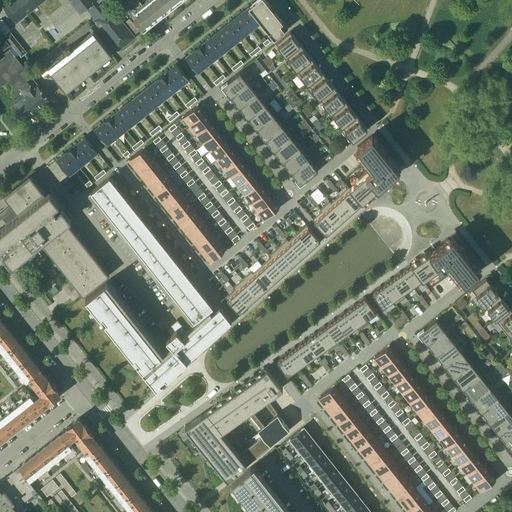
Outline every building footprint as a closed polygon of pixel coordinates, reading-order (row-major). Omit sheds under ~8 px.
[(123,22),(105,0),(2,0),(1,1),(16,20),(40,0),(72,0),(81,10),(85,6),(118,48),(134,36),(133,34),(139,30),(129,18),(123,22)] [(148,0),(142,5),(138,0),(118,0),(141,28),(141,27),(143,29),(143,30),(180,0),(148,0)] [(265,0),(256,0),(249,6),(261,21),(260,22),(274,38),(288,27),(265,0)] [(248,7),(240,13),(252,28),(260,22),(261,21),(249,6),(248,7)] [(240,13),(231,20),(243,36),(252,28),(240,13)] [(11,30),(2,19),(0,19),(0,29),(5,35),(11,30)] [(231,20),(222,27),(234,43),(243,36),(231,20)] [(92,28),(88,22),(67,39),(71,44),(92,28)] [(222,27),(213,35),(225,50),(234,43),(222,27)] [(290,31),(276,42),(285,53),(293,47),(299,42),(292,34),(290,31)] [(5,37),(6,37),(21,56),(26,52),(11,32),(5,37)] [(0,51),(9,44),(0,33),(0,51)] [(112,53),(97,34),(51,71),(66,90),(83,77),(112,53)] [(213,35),(204,42),(216,57),(225,50),(213,35)] [(204,42),(195,49),(207,64),(216,57),(204,42)] [(293,47),(285,53),(296,67),(304,61),(310,56),(304,48),(299,42),(293,47)] [(63,51),(59,46),(42,59),(46,64),(63,51)] [(48,98),(10,49),(5,53),(8,57),(0,63),(0,85),(11,77),(11,78),(11,82),(12,83),(11,84),(13,87),(14,86),(15,87),(18,87),(15,90),(19,96),(11,102),(24,117),(48,98)] [(195,49),(186,56),(198,71),(207,64),(195,49)] [(270,56),(262,59),(268,67),(273,63),(270,56)] [(296,67),(293,70),(304,84),(315,75),(321,70),(315,62),(310,56),(304,61),(296,67)] [(263,71),(265,69),(257,59),(255,61),(263,71)] [(188,79),(175,64),(166,72),(178,87),(188,79)] [(235,75),(222,85),(222,86),(226,91),(231,97),(236,92),(249,83),(249,82),(252,80),(243,68),(240,71),(235,75)] [(315,75),(304,84),(315,98),(326,89),(332,84),(326,76),(321,70),(315,75)] [(178,87),(166,72),(157,79),(170,94),(178,87)] [(170,94),(157,79),(148,86),(161,101),(170,94)] [(268,84),(273,90),(278,85),(274,80),(268,84)] [(236,92),(231,97),(235,101),(240,108),(245,103),(258,93),(249,83),(236,92)] [(326,89),(315,98),(316,99),(319,97),(330,110),(338,103),(344,99),(337,91),(336,89),(332,84),(326,89)] [(161,101),(148,86),(139,93),(152,108),(161,101)] [(294,103),(299,99),(290,88),(286,92),(294,103)] [(152,108),(139,93),(130,100),(143,115),(152,108)] [(245,103),(240,108),(243,112),(248,118),(254,114),(269,102),(268,101),(265,103),(258,93),(245,103)] [(285,98),(293,108),(296,105),(289,96),(285,98)] [(338,103),(330,110),(341,124),(349,117),(355,113),(349,105),(347,103),(344,99),(338,103)] [(143,115),(130,100),(121,107),(134,122),(143,115)] [(254,114),(248,118),(252,123),(257,130),(262,125),(278,113),(269,102),(254,114)] [(183,116),(189,125),(206,111),(203,107),(201,109),(197,104),(183,116)] [(302,109),(307,116),(311,112),(306,106),(302,109)] [(134,122),(121,107),(112,114),(125,129),(134,122)] [(189,125),(196,133),(213,120),(206,111),(189,125)] [(262,125),(257,130),(261,134),(266,140),(271,136),(284,126),(283,126),(287,123),(278,113),(262,125)] [(341,124),(338,127),(350,142),(360,133),(367,128),(366,127),(360,119),(359,118),(355,113),(349,117),(341,124)] [(125,129),(112,114),(103,121),(116,136),(125,129)] [(303,127),(308,123),(304,118),(299,122),(303,127)] [(196,133),(203,142),(220,128),(213,120),(196,133)] [(116,136),(103,121),(94,129),(107,144),(116,136)] [(303,127),(307,132),(312,128),(308,123),(303,127)] [(271,136),(266,140),(269,145),(274,151),(280,147),(292,137),(284,126),(271,136)] [(220,128),(203,142),(210,150),(226,137),(220,128)] [(312,137),(315,142),(320,138),(316,133),(312,137)] [(374,167),(351,188),(363,202),(400,169),(372,134),(357,146),(374,167)] [(97,152),(84,136),(75,144),(87,159),(97,152)] [(325,138),(332,147),(335,145),(327,136),(325,138)] [(210,150),(217,159),(233,146),(226,137),(210,150)] [(280,147),(274,151),(278,156),(283,162),(288,158),(301,148),(292,137),(280,147)] [(87,159),(75,144),(66,151),(78,166),(87,159)] [(217,159),(223,167),(240,154),(233,146),(217,159)] [(151,155),(144,147),(129,159),(136,167),(151,155)] [(288,158),(283,162),(286,166),(291,173),(297,168),(309,158),(301,148),(288,158)] [(78,166),(66,151),(57,158),(69,174),(78,166)] [(321,159),(325,164),(334,156),(331,151),(321,159)] [(223,167),(230,176),(247,163),(240,154),(223,167)] [(158,164),(151,155),(136,167),(143,176),(158,164)] [(297,168),(291,173),(295,177),(300,183),(318,169),(309,158),(297,168)] [(230,176),(237,184),(253,171),(247,163),(230,176)] [(149,185),(164,172),(158,164),(143,176),(149,185)] [(237,184),(244,193),(260,180),(253,171),(237,184)] [(171,181),(164,172),(149,185),(156,193),(171,181)] [(71,215),(66,209),(50,189),(45,193),(30,175),(30,174),(4,195),(5,197),(6,197),(19,213),(5,224),(0,228),(0,246),(12,262),(16,260),(18,258),(40,240),(83,294),(109,274),(66,219),(71,215)] [(194,321),(213,306),(110,176),(91,191),(95,197),(97,195),(101,201),(100,203),(104,208),(106,207),(111,213),(109,214),(114,220),(115,219),(120,225),(118,226),(123,232),(125,231),(129,236),(128,238),(132,244),(134,242),(139,248),(137,249),(142,255),(143,254),(148,260),(146,261),(151,267),(153,266),(157,272),(156,273),(160,279),(162,277),(166,283),(165,285),(194,321)] [(244,193),(251,201),(267,188),(260,180),(244,193)] [(163,202),(178,189),(171,181),(156,193),(163,202)] [(351,188),(349,186),(340,194),(354,210),(363,202),(351,188)] [(251,201),(257,210),(274,197),(267,188),(251,201)] [(185,198),(178,189),(163,202),(169,210),(185,198)] [(340,194),(331,203),(345,218),(354,210),(340,194)] [(257,210),(264,218),(279,207),(275,202),(277,201),(274,197),(257,210)] [(176,219),(192,207),(185,198),(169,210),(176,219)] [(345,218),(331,203),(322,211),(336,226),(345,218)] [(198,215),(192,207),(176,219),(183,227),(198,215)] [(336,226),(322,211),(313,219),(327,234),(336,226)] [(190,236),(205,224),(198,215),(183,227),(190,236)] [(212,232),(205,224),(190,236),(197,244),(212,232)] [(307,224),(297,232),(311,247),(320,239),(307,224)] [(203,253),(219,241),(212,232),(197,244),(203,253)] [(297,232),(289,240),(302,255),(311,247),(297,232)] [(453,236),(412,264),(423,279),(449,261),(465,282),(480,270),(453,236)] [(289,240),(287,238),(278,246),(293,263),(302,255),(289,240)] [(226,249),(219,241),(203,253),(210,261),(226,249)] [(270,256),(284,272),(293,263),(278,246),(268,255),(270,257),(270,256)] [(270,257),(261,264),(275,280),(284,272),(270,256),(270,257)] [(275,280),(261,264),(253,272),(252,273),(266,288),(275,280)] [(412,264),(402,271),(414,288),(424,281),(423,279),(412,264)] [(251,270),(242,279),(257,296),(266,288),(252,273),(253,272),(251,270)] [(402,271),(393,278),(404,295),(414,288),(402,271)] [(486,277),(472,289),(483,303),(491,296),(497,291),(491,284),(486,277)] [(393,278),(383,285),(395,302),(404,295),(393,278)] [(234,289),(248,304),(257,296),(242,279),(233,287),(234,289)] [(161,354),(104,283),(86,297),(142,369),(161,354)] [(383,285),(373,292),(385,309),(395,302),(383,285)] [(225,297),(239,312),(248,304),(234,289),(225,297)] [(491,296),(483,303),(494,317),(502,310),(508,306),(502,298),(497,291),(491,296)] [(366,297),(356,304),(368,320),(377,313),(366,297)] [(231,319),(219,304),(188,332),(177,319),(176,319),(177,320),(176,320),(177,320),(176,321),(177,321),(168,329),(168,328),(167,329),(167,328),(166,329),(166,328),(166,329),(170,333),(166,337),(173,346),(144,371),(156,386),(189,356),(231,319)] [(356,304),(346,311),(358,327),(357,328),(358,330),(369,322),(368,320),(356,304)] [(502,310),(494,317),(505,331),(511,325),(511,310),(508,306),(502,310)] [(346,311),(336,318),(348,334),(357,328),(358,327),(346,311)] [(436,317),(418,332),(418,333),(422,338),(427,344),(433,340),(446,330),(437,319),(436,317)] [(326,325),(338,341),(348,334),(336,318),(326,325)] [(472,323),(478,330),(483,327),(476,319),(472,323)] [(466,331),(470,327),(465,321),(461,325),(466,331)] [(326,325),(316,332),(328,348),(328,349),(329,351),(340,343),(338,341),(326,325)] [(8,327),(0,333),(0,347),(4,353),(19,341),(8,327)] [(475,334),(470,327),(466,331),(471,337),(475,334)] [(433,340),(427,344),(431,349),(436,355),(442,351),(454,341),(446,330),(433,340)] [(316,332),(306,339),(318,356),(328,349),(328,348),(316,332)] [(484,338),(489,345),(491,343),(494,341),(489,334),(484,338)] [(297,346),(308,363),(318,356),(306,339),(297,346)] [(19,341),(4,353),(15,366),(30,355),(19,341)] [(442,351),(436,355),(440,360),(445,366),(451,362),(463,352),(454,341),(442,351)] [(484,354),(488,350),(483,344),(479,347),(484,354)] [(374,357),(381,366),(396,354),(398,353),(394,348),(392,349),(389,345),(385,348),(374,357)] [(297,346),(287,353),(298,370),(299,369),(308,363),(297,346)] [(495,348),(493,350),(500,358),(502,357),(495,348)] [(493,356),(488,350),(484,354),(489,360),(493,356)] [(451,362),(445,366),(449,371),(454,378),(460,373),(476,361),(475,360),(472,362),(463,352),(451,362)] [(287,353),(277,360),(290,379),(301,371),(299,369),(298,370),(287,353)] [(381,366),(388,375),(403,363),(405,362),(401,357),(399,358),(396,354),(381,366)] [(15,366),(26,380),(41,368),(30,355),(15,366)] [(460,373),(454,378),(458,383),(463,389),(469,385),(485,372),(476,361),(460,373)] [(500,362),(499,363),(496,366),(503,375),(508,371),(500,362)] [(388,375),(395,384),(410,372),(412,371),(408,366),(407,367),(403,363),(388,375)] [(228,394),(185,425),(227,478),(289,428),(267,398),(283,386),(267,367),(228,394)] [(36,387),(43,382),(48,378),(42,371),(31,380),(36,387)] [(395,384),(403,393),(417,381),(419,380),(415,375),(414,376),(410,372),(395,384)] [(469,385),(463,389),(467,394),(472,401),(478,396),(494,384),(488,376),(485,372),(469,385)] [(49,377),(48,378),(43,382),(55,397),(59,395),(59,392),(56,388),(57,387),(49,377)] [(403,393),(410,401),(424,390),(426,388),(422,384),(421,385),(417,381),(403,393)] [(44,397),(48,403),(55,397),(43,382),(36,387),(41,393),(44,397)] [(478,396),(472,401),(476,405),(481,412),(487,408),(503,395),(494,384),(478,396)] [(340,394),(334,386),(333,385),(320,395),(323,398),(321,401),(325,406),(340,394)] [(424,390),(410,401),(417,410),(432,399),(433,397),(430,393),(428,394),(424,390)] [(48,403),(44,397),(41,393),(35,399),(31,394),(17,404),(29,418),(48,403)] [(347,402),(340,394),(325,406),(332,414),(347,402)] [(487,408),(481,412),(485,417),(490,423),(496,419),(511,406),(503,395),(487,408)] [(417,410),(424,419),(440,406),(437,402),(435,403),(432,399),(417,410)] [(339,423),(354,411),(347,402),(332,414),(339,423)] [(29,418),(17,404),(3,415),(14,429),(29,418)] [(440,406),(424,419),(431,428),(445,416),(442,412),(444,410),(440,406)] [(496,419),(490,423),(494,428),(499,434),(505,430),(511,424),(511,406),(496,419)] [(361,419),(354,411),(339,423),(345,431),(361,419)] [(0,440),(14,429),(3,415),(0,417),(0,440)] [(431,428),(438,437),(452,425),(449,421),(451,419),(447,415),(445,416),(431,428)] [(67,427),(72,433),(85,423),(83,421),(82,421),(80,418),(78,418),(67,426),(67,427)] [(367,428),(361,419),(345,431),(352,440),(367,428)] [(72,433),(74,435),(87,451),(99,442),(91,432),(92,432),(85,423),(72,433)] [(438,437),(445,446),(459,434),(456,430),(458,428),(454,424),(452,425),(438,437)] [(511,424),(505,430),(499,434),(503,439),(508,446),(511,442),(511,424)] [(303,426),(290,437),(297,446),(311,435),(303,426)] [(48,442),(58,455),(71,445),(68,440),(74,435),(72,433),(67,427),(48,442)] [(374,436),(367,428),(352,440),(359,448),(374,436)] [(445,446),(452,455),(467,443),(463,438),(465,437),(461,432),(459,434),(445,446)] [(311,435),(297,446),(304,455),(318,444),(311,435)] [(381,445),(374,436),(359,448),(366,457),(381,445)] [(452,455),(459,463),(474,452),(470,447),(472,446),(468,441),(467,443),(452,455)] [(33,453),(44,466),(58,455),(48,442),(33,453)] [(111,457),(100,444),(86,455),(97,469),(111,457)] [(318,444),(304,455),(311,464),(325,453),(318,444)] [(388,453),(381,445),(366,457),(372,465),(388,453)] [(474,452),(459,463),(466,472),(481,461),(477,456),(479,455),(475,450),(474,452)] [(19,465),(29,478),(44,466),(33,453),(19,465)] [(325,453),(311,464),(318,473),(332,462),(325,453)] [(394,462),(388,453),(372,465),(379,474),(394,462)] [(122,471),(111,457),(97,469),(108,482),(122,471)] [(466,472),(473,481),(488,469),(485,465),(486,464),(482,459),(481,461),(466,472)] [(85,461),(81,464),(87,472),(91,469),(85,461)] [(332,462),(318,473),(326,482),(339,471),(332,462)] [(401,470),(394,462),(379,474),(386,482),(401,470)] [(287,511),(251,466),(231,482),(254,511),(287,511)] [(0,511),(14,511),(35,496),(38,501),(41,498),(17,468),(0,481),(0,511)] [(473,481),(480,490),(480,491),(495,479),(492,474),(493,473),(490,468),(488,469),(473,481)] [(408,479),(401,470),(386,482),(393,491),(408,479)] [(108,482),(119,496),(133,485),(122,471),(108,482)] [(339,471),(326,482),(333,491),(346,480),(339,471)] [(415,487),(408,479),(393,491),(399,499),(415,487)] [(346,480),(333,491),(340,500),(353,489),(346,480)] [(119,496),(129,509),(144,498),(133,485),(119,496)] [(422,496),(415,487),(399,499),(406,508),(422,496)] [(79,511),(62,489),(54,496),(66,511),(79,511)] [(353,489),(340,500),(347,509),(360,498),(353,489)] [(418,511),(428,504),(422,496),(406,508),(409,511),(418,511)] [(51,498),(46,503),(50,507),(51,506),(55,503),(51,498)] [(154,511),(144,498),(129,509),(131,511),(154,511)] [(360,498),(347,509),(349,511),(360,511),(368,507),(360,498)]
